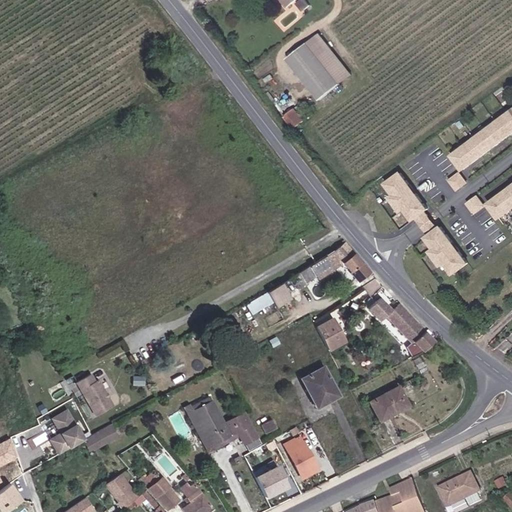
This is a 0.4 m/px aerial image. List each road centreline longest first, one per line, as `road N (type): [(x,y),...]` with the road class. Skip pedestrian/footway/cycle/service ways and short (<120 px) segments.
road 1 (secondary): [(497,369),(392,276),(166,0)]
road 2 (unknown): [(353,228),(125,353)]
road 3 (tertiary): [(448,441),(302,511)]
